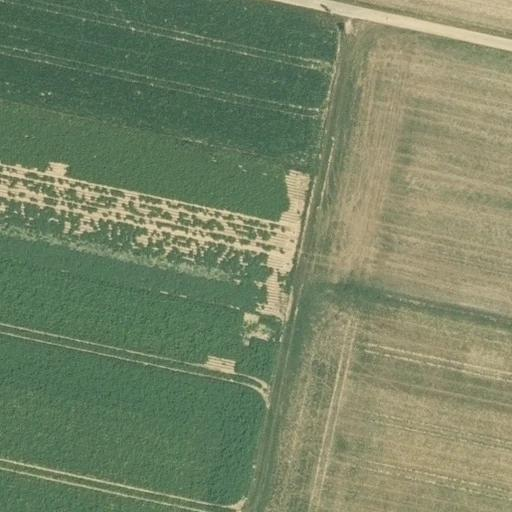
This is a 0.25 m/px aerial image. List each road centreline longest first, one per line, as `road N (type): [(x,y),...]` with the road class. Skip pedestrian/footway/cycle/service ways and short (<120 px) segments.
road 1 (track): [(357,14),(250,511)]
road 2 (track): [(511,46),(291,0)]
